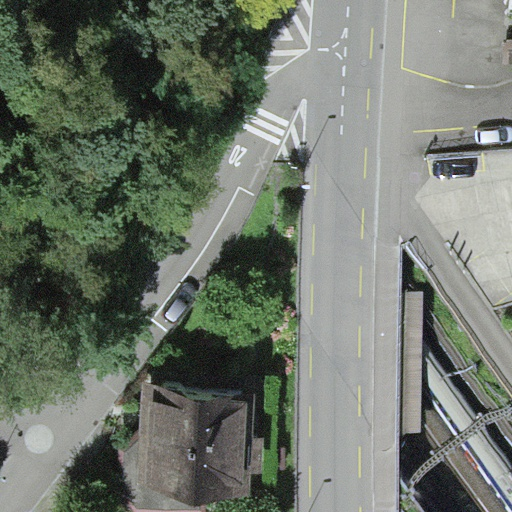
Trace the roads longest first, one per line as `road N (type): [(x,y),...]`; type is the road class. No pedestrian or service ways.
road 1 (residential): [(79,406),(191,254),(284,66),(346,50)]
road 2 (residential): [(338,511),(346,50)]
road 3 (residential): [(0,506),(79,406)]
